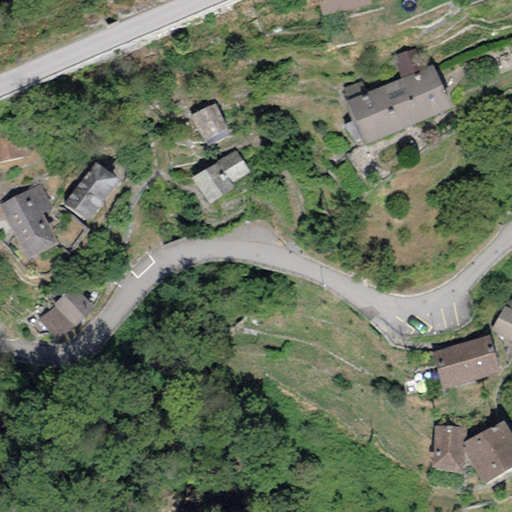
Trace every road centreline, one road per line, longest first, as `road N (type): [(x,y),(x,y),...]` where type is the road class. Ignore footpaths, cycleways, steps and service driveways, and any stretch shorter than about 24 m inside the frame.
road 1 (residential): [(0,346),(81,343),(138,277),(194,247),(282,250),(401,307),(446,295),(511,234)]
road 2 (residential): [(0,86),(200,0)]
